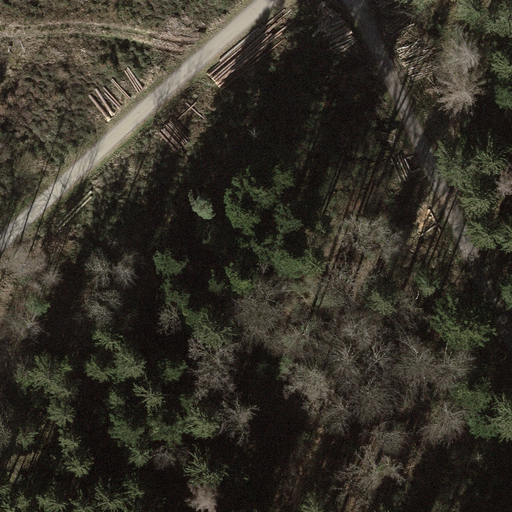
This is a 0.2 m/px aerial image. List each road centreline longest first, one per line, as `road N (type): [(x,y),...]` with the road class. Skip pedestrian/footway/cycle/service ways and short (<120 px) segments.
road 1 (track): [(511,347),(466,260),(357,0)]
road 2 (track): [(271,0),(0,241)]
